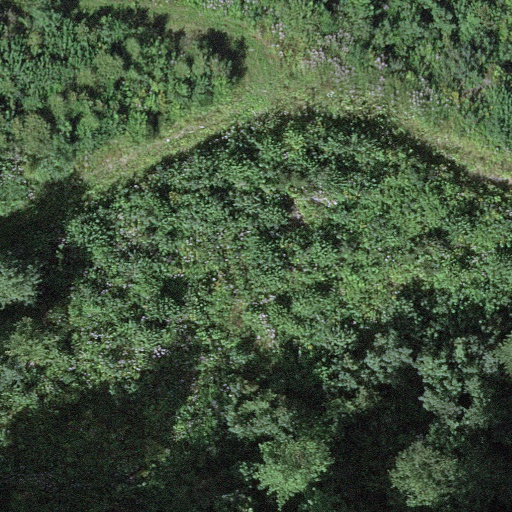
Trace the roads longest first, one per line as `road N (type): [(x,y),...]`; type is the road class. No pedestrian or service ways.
road 1 (track): [(0,4),(56,19),(196,20),(333,104),(511,155)]
road 2 (track): [(0,216),(205,133),(277,70)]
